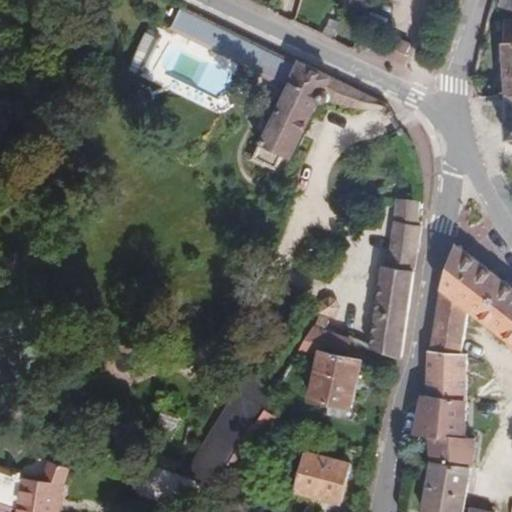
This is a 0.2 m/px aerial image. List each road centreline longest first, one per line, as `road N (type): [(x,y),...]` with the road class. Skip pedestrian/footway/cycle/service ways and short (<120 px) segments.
road 1 (residential): [(384,511),(383,476),(400,397),(412,381),(459,149)]
road 2 (tertiary): [(446,113),(204,0)]
